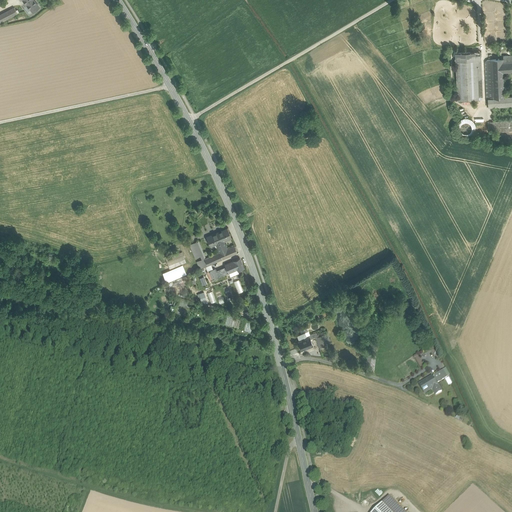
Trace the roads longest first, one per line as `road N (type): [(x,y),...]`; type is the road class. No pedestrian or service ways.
road 1 (secondary): [(314,511),(262,289),(190,120)]
road 2 (unclassified): [(396,0),(190,120)]
road 3 (track): [(203,369),(0,312)]
road 4 (track): [(187,511),(0,460)]
road 5 (unclassified): [(170,86),(0,122)]
road 6 (track): [(438,362),(398,385),(325,361),(280,363)]
